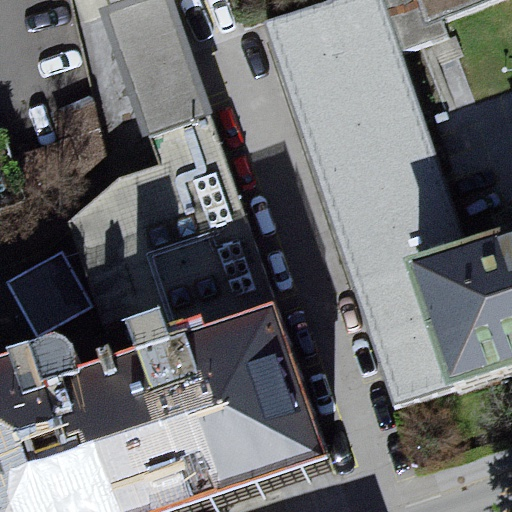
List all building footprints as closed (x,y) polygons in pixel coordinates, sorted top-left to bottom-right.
[(376,0),(370,0),(272,34),(400,416),(462,395),(426,291),(473,274),(420,123),(398,61),(376,0)] [(112,22),(156,149),(219,128),(175,1),(112,22)] [(142,331),(152,362),(184,352),(190,370),(289,338),(219,128),(156,149),(164,174),(127,187),(74,234),(81,253),(101,315),(110,341),(142,331)] [(67,258),(9,290),(45,349),(101,315),(81,253),(67,258)] [(511,261),(473,274),(426,291),(462,395),(466,409),(511,393),(511,261)] [(54,378),(0,396),(0,511),(278,511),(344,490),(293,336),(289,338),(190,370),(184,352),(152,362),(157,382),(97,403),(97,386),(88,375),(75,375),(57,386),(54,378)]
